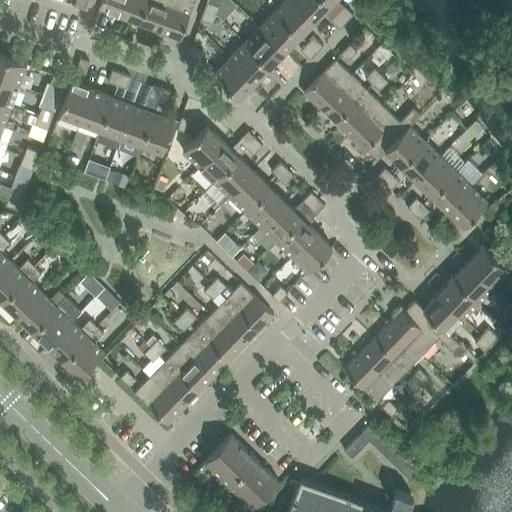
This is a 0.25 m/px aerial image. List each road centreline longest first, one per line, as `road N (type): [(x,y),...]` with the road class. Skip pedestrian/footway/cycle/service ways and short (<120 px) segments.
road 1 (residential): [(159,466),(375,241),(254,119)]
road 2 (residential): [(254,119),(171,77),(0,18)]
road 3 (tertiary): [(117,511),(0,399)]
road 4 (residential): [(254,119),(368,7)]
